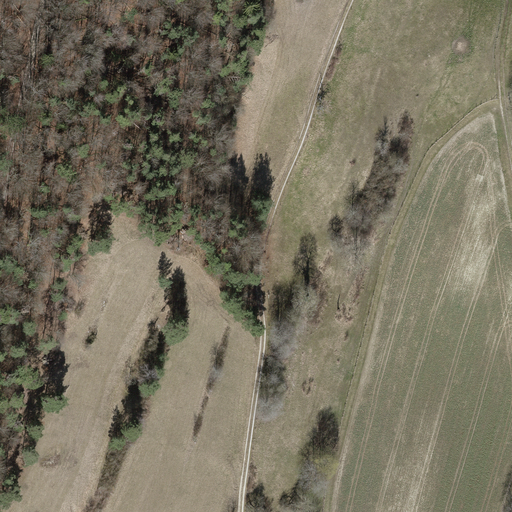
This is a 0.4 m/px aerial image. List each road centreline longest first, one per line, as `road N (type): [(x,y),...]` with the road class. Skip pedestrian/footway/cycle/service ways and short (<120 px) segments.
road 1 (track): [(241,511),(263,345),(265,237),(351,0)]
road 2 (track): [(0,211),(43,0)]
